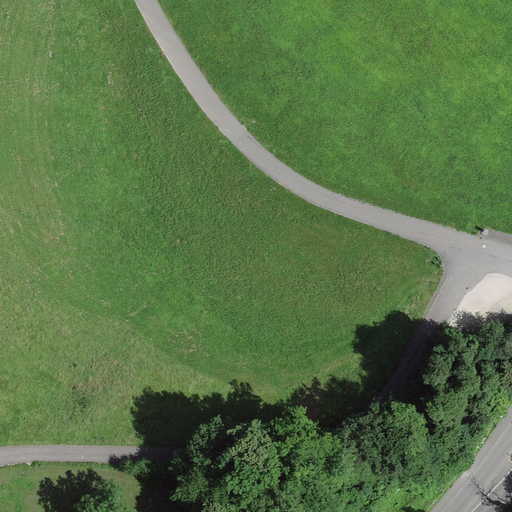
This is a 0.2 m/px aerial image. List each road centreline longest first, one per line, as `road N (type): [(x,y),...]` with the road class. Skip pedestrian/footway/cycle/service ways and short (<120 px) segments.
road 1 (residential): [(480,255),(413,361),(327,433),(172,456),(0,456)]
road 2 (residential): [(146,0),(196,84),(284,175),(480,255)]
